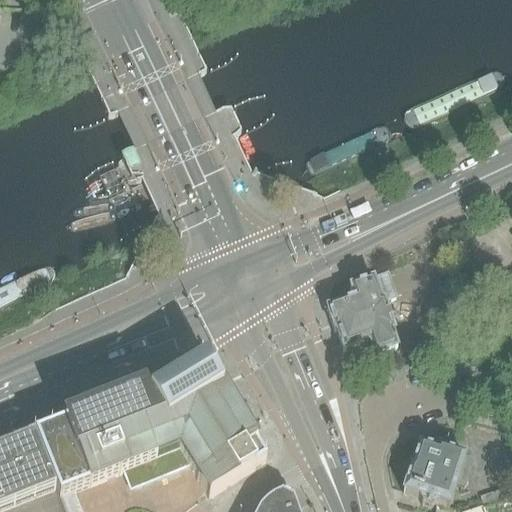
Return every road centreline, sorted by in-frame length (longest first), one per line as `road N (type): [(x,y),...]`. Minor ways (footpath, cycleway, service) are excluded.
road 1 (secondary): [(480,168),(236,267)]
road 2 (secondary): [(0,404),(240,301)]
road 3 (secondary): [(236,267),(0,372)]
road 4 (secondary): [(265,290),(409,220),(480,168)]
road 5 (residential): [(381,511),(369,444),(378,416),(441,392),(511,404)]
road 6 (secondary): [(344,511),(332,449),(265,290)]
road 7 (unclassified): [(155,94),(236,267)]
road 8 (secondary): [(240,301),(312,460)]
